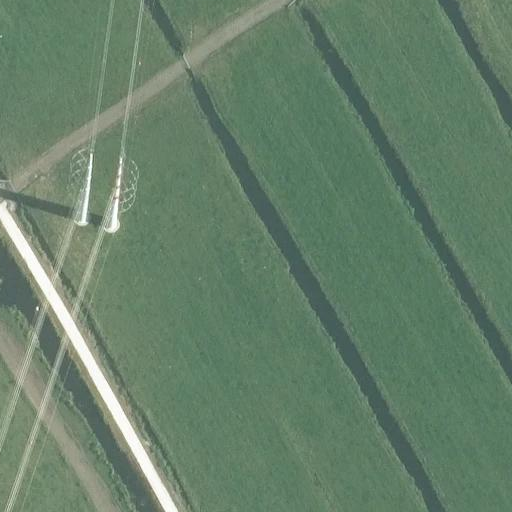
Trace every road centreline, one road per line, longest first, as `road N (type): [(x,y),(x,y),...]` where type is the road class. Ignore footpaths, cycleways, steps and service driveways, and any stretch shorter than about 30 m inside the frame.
road 1 (track): [(276,0),(0,196)]
road 2 (track): [(0,339),(106,511)]
